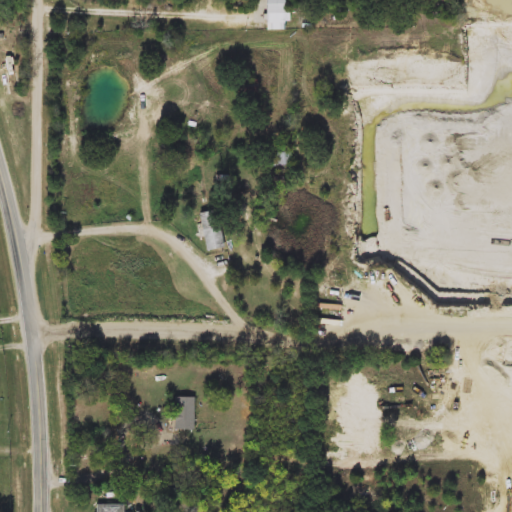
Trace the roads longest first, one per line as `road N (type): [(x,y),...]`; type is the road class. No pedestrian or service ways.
road 1 (tertiary): [(42,511),(34,331),(0,177)]
road 2 (residential): [(32,318),(36,0)]
road 3 (residential): [(42,448),(0,447),(15,342),(35,339)]
